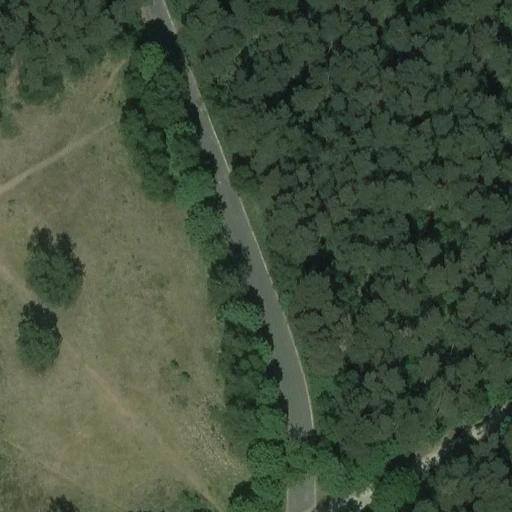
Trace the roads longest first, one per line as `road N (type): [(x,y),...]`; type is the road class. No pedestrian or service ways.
road 1 (unclassified): [(161,0),(274,302),(303,436),(301,511)]
road 2 (track): [(511,414),(343,511)]
